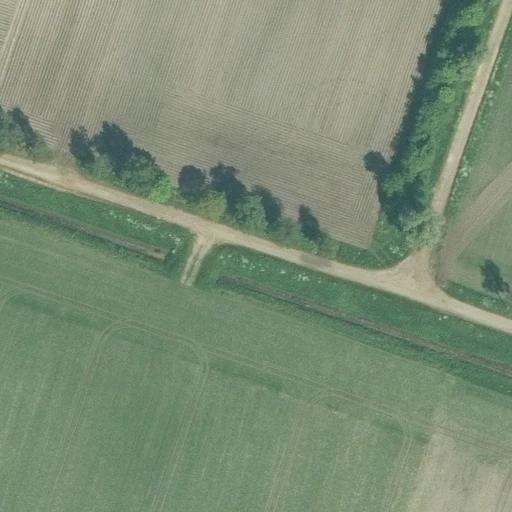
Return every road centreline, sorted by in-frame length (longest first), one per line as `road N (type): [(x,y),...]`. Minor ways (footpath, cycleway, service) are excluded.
road 1 (track): [(397,282),(0,150)]
road 2 (unclassified): [(492,0),(397,282)]
road 3 (unclassified): [(511,322),(397,282)]
